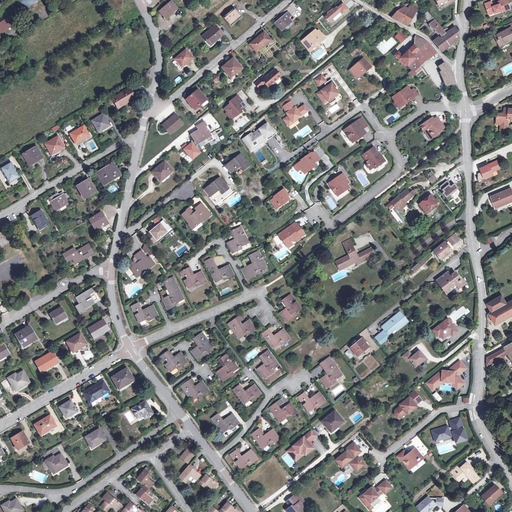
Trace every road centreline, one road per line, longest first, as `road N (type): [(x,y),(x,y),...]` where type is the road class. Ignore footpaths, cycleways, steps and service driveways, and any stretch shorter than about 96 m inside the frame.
road 1 (residential): [(511,481),(477,415),(482,298),(473,249)]
road 2 (residential): [(179,411),(67,493),(0,487)]
road 3 (residential): [(148,107),(159,108),(289,0)]
road 4 (residential): [(0,218),(139,140)]
road 5 (residential): [(130,348),(0,426)]
road 6 (residential): [(386,136),(400,163),(393,176),(332,223),(311,212)]
road 7 (residential): [(473,249),(463,118)]
road 8 (residential): [(359,0),(422,34),(462,77)]
road 9 (residential): [(249,296),(130,348)]
road 10 (residential): [(370,327),(473,249)]
road 11 (residential): [(0,324),(110,269)]
